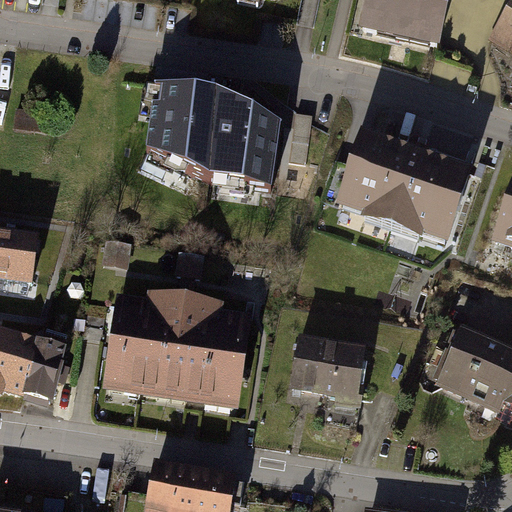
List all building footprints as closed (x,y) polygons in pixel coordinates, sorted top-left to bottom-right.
[(193,0),(211,4),(211,0),(223,0),(242,4),(240,9),(262,14),(264,2),(284,6),(285,0),(193,0)] [(459,0),(372,0),(363,40),(445,59),(459,0)] [(511,5),(490,41),(511,55),(511,5)] [(210,90),(153,83),(153,86),(160,86),(157,102),(150,103),(144,148),(207,175),(270,188),(281,123),(210,90)] [(51,113),(16,109),(13,130),(48,134),(51,113)] [(313,117),(296,115),(289,165),(307,167),(313,117)] [(474,166),(361,128),(335,205),(361,214),(360,218),(421,238),(423,234),(448,243),(474,166)] [(511,186),(493,242),(511,248),(511,186)] [(0,280),(31,285),(38,234),(0,228),(0,280)] [(132,244),(106,241),(103,267),(129,270),(132,244)] [(205,257),(178,253),(174,278),(182,279),(196,281),(201,282),(205,257)] [(196,281),(182,279),(179,297),(193,299),(196,281)] [(145,299),(116,295),(102,391),(239,411),(253,315),(222,310),(223,303),(193,299),(179,297),(146,292),(145,299)] [(66,346),(0,326),(0,393),(1,390),(22,396),(23,393),(51,401),(63,363),(61,363),(66,346)] [(511,347),(462,326),(436,387),(499,414),(504,402),(511,405),(511,347)] [(367,346),(299,335),(290,389),(336,397),(335,406),(361,411),(365,386),(360,386),(367,346)] [(154,462),(144,511),(230,511),(237,477),(154,462)]
